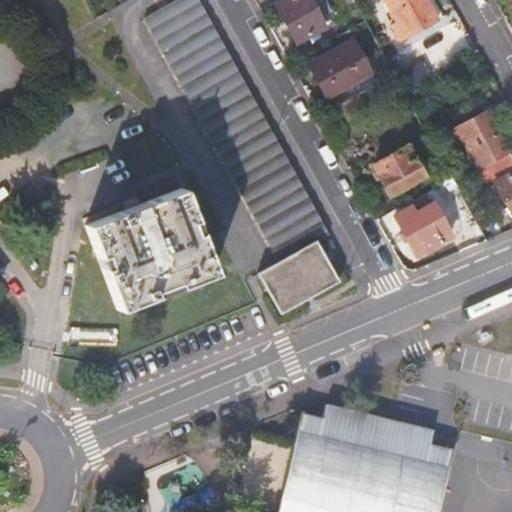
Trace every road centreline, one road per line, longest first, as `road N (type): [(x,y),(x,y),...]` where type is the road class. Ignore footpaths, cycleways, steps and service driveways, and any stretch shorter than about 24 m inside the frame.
road 1 (residential): [(64,447),(403,308)]
road 2 (residential): [(233,0),(403,308)]
